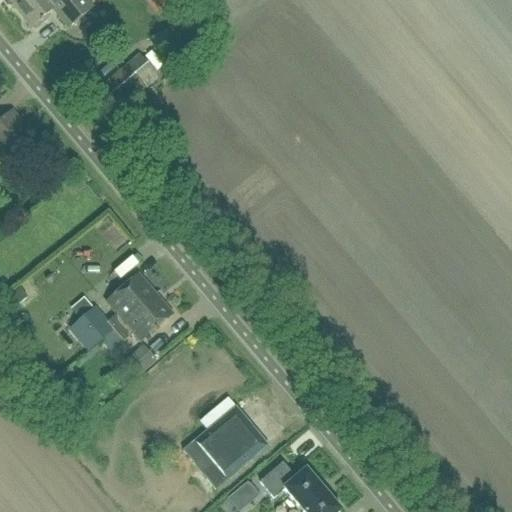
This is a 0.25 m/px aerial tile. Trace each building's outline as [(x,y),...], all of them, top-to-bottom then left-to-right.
[(0,0),(0,1),(6,8),(8,8),(10,7),(12,9),(23,0),(0,0)] [(23,0),(12,9),(29,31),(34,32),(46,22),(44,19),(51,13),(66,32),(90,12),(80,0),(23,0)] [(138,58),(101,90),(120,111),(157,80),(138,58)] [(36,153),(30,146),(35,142),(11,113),(0,122),(0,161),(5,167),(15,159),(21,166),(36,153)] [(139,345),(171,317),(138,278),(106,306),(115,317),(107,324),(94,310),(80,323),(99,345),(113,333),(123,345),(132,337),(139,345)] [(120,366),(134,382),(155,363),(142,348),(120,366)] [(205,425),(233,404),(228,398),(200,419),(205,425)] [(233,412),(181,454),(215,492),(265,448),(233,412)] [(282,466),(259,486),(273,502),(283,493),(299,511),(337,511),(305,473),(295,481),(282,466)] [(247,485),(227,501),(235,511),(241,511),(258,498),(247,485)]
